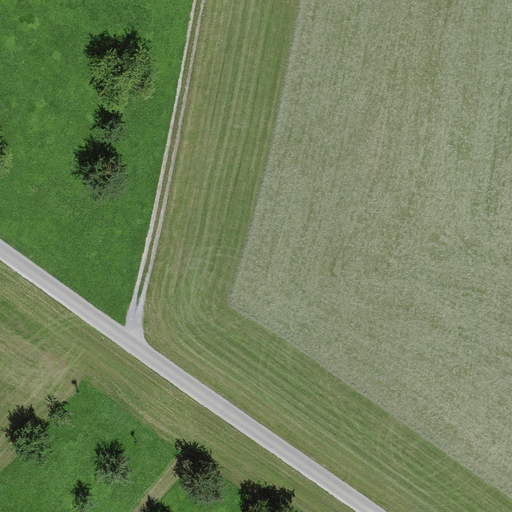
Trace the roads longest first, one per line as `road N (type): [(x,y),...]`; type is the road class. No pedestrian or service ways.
road 1 (unclassified): [(369,511),(0,252)]
road 2 (track): [(199,0),(132,345)]
